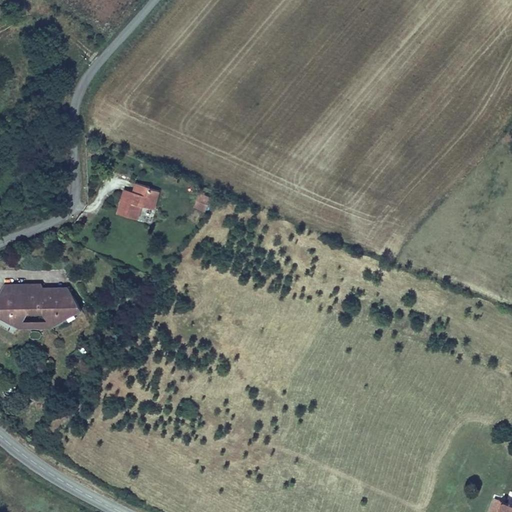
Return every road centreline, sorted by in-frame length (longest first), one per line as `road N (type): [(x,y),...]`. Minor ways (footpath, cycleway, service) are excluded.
road 1 (unclassified): [(0,243),(67,214),(78,90),(153,0)]
road 2 (tertiary): [(118,511),(0,437)]
